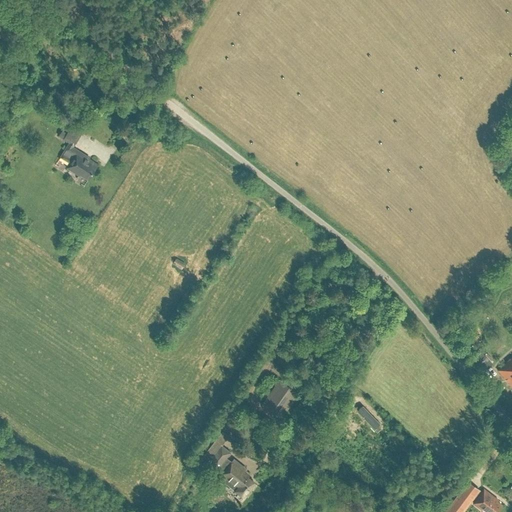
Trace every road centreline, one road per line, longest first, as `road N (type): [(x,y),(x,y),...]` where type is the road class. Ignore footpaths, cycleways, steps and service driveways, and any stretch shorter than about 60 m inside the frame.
road 1 (unclassified): [(511,425),(369,262),(153,92)]
road 2 (track): [(153,92),(37,0)]
